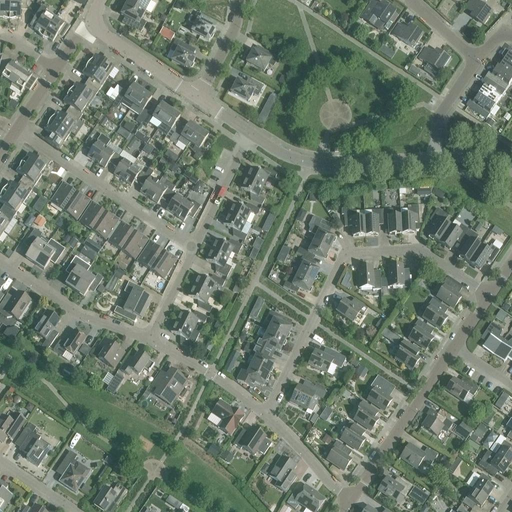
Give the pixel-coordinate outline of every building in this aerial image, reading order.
[(9,0),(0,0),(0,18),(2,18),(9,20),(9,0)] [(16,19),(20,19),(21,8),(26,8),(26,0),(9,0),(9,20),(16,19)] [(128,0),(127,3),(145,13),(151,0),(128,0)] [(493,13),(473,0),(470,0),(465,8),(473,14),(471,17),(484,26),(493,13)] [(359,19),(374,28),(379,20),(386,25),(394,12),(382,4),(380,7),(371,1),(359,19)] [(141,20),(145,13),(127,3),(121,15),(125,17),(122,24),(140,33),(146,23),(141,20)] [(42,38),(55,17),(41,8),(29,26),(34,29),(34,30),(37,33),(42,38)] [(208,25),(210,20),(197,13),(194,18),(190,17),(188,22),(194,25),(191,32),(209,41),(215,29),(208,25)] [(48,40),(52,43),(58,33),(63,37),(70,27),(55,17),(42,38),(48,40)] [(399,25),(392,35),(413,49),(414,48),(418,51),(422,45),(418,43),(422,36),(409,27),(407,30),(399,25)] [(162,28),(159,35),(164,38),(167,30),(162,28)] [(355,38),(358,34),(352,29),(349,34),(355,38)] [(175,40),(170,51),(175,53),(171,61),(189,70),(195,58),(193,57),(184,53),(187,46),(175,40)] [(384,56),(388,50),(383,46),(379,52),(384,56)] [(425,48),(418,58),(440,73),(449,59),(436,51),(434,54),(425,48)] [(252,51),(246,63),(264,72),(268,65),(273,67),(278,58),(265,51),(262,56),(255,52),(252,51)] [(511,76),(511,55),(505,51),(502,57),(505,59),(500,67),(499,67),(511,76)] [(0,79),(1,77),(11,84),(12,84),(21,70),(18,67),(18,66),(18,65),(17,64),(16,63),(14,63),(13,64),(11,63),(10,64),(1,58),(2,55),(0,63),(0,79)] [(87,64),(107,78),(114,69),(116,70),(120,65),(107,57),(104,62),(95,56),(92,60),(90,61),(89,62),(87,64)] [(107,78),(87,64),(86,66),(85,68),(85,70),(82,74),(91,80),(88,85),(98,92),(107,78)] [(485,78),(505,92),(511,81),(511,76),(499,67),(500,67),(498,66),(492,75),(488,73),(485,78)] [(411,67),(408,72),(416,78),(420,72),(411,67)] [(25,72),(21,70),(12,84),(11,84),(10,87),(20,93),(24,88),(29,92),(36,81),(31,78),(32,77),(29,75),(30,75),(30,74),(30,73),(30,72),(29,72),(29,71),(28,71),(27,71),(26,71),(25,72)] [(281,76),(278,83),(284,85),(287,78),(281,76)] [(496,106),(505,92),(485,78),(482,83),(485,86),(479,94),(496,106)] [(246,86),(237,81),(230,93),(248,102),(252,94),(257,97),(263,86),(250,80),(246,86)] [(88,106),(98,92),(88,85),(85,90),(76,84),(73,88),(71,89),(70,91),(68,92),(86,105),(88,106)] [(110,89),(105,96),(109,98),(108,99),(113,103),(122,90),(117,86),(114,91),(110,89)] [(131,109),(142,92),(133,86),(125,98),(120,94),(113,104),(118,108),(122,103),(131,109)] [(72,109),(69,114),(79,120),(82,115),(80,114),(86,105),(68,92),(67,94),(66,96),(66,99),(63,102),(72,109)] [(142,123),(148,113),(143,110),(151,98),(142,92),(131,109),(140,115),(135,121),(141,125),(142,123)] [(486,120),(496,106),(479,94),(473,103),(470,101),(466,106),(486,120)] [(270,96),(266,104),(272,107),(277,99),(270,96)] [(158,129),(161,124),(170,111),(161,105),(153,117),(148,113),(142,123),(147,127),(149,122),(158,128),(158,129)] [(101,107),(99,113),(105,116),(107,110),(101,107)] [(170,142),(177,132),(172,129),(180,117),(170,111),(161,124),(158,129),(158,128),(157,131),(166,137),(165,139),(170,142)] [(79,120),(69,114),(66,119),(57,112),(54,116),(52,117),(51,119),(49,121),(69,134),(79,120)] [(97,112),(93,118),(99,122),(103,116),(97,112)] [(103,118),(98,124),(103,127),(107,121),(103,118)] [(489,119),(485,124),(491,128),(494,123),(489,119)] [(60,149),(69,134),(49,121),(48,122),(47,124),(47,127),(44,131),(48,134),(45,139),(60,149)] [(126,123),(123,128),(130,133),(133,127),(126,123)] [(186,148),(190,143),(199,130),(190,124),(181,136),(177,132),(170,142),(175,146),(177,142),(186,148)] [(208,136),(199,130),(190,143),(194,147),(192,151),(196,153),(193,158),(198,161),(205,151),(200,148),(208,136)] [(137,132),(134,137),(142,142),(145,137),(137,132)] [(96,163),(106,148),(92,139),(86,148),(91,151),(87,157),(96,163)] [(113,166),(119,157),(106,148),(96,163),(104,169),(108,163),(113,166)] [(26,158),(24,159),(22,161),(21,163),(39,175),(45,166),(47,167),(51,162),(41,155),(38,160),(28,154),(26,158)] [(113,166),(117,169),(113,175),(122,181),(132,166),(119,157),(113,166)] [(22,184),(32,190),(34,187),(41,176),(39,175),(21,163),(20,164),(19,166),(19,169),(16,173),(25,179),(22,184)] [(172,163),(168,169),(174,173),(178,167),(172,163)] [(132,166),(122,181),(131,187),(135,181),(139,184),(145,175),(132,166)] [(245,178),(263,187),(268,177),(274,180),(277,174),(265,169),(263,174),(250,168),(245,178)] [(186,172),(183,176),(190,181),(193,177),(186,172)] [(145,175),(139,184),(143,187),(139,193),(148,198),(158,183),(145,175)] [(263,187),(245,178),(240,189),(253,195),(250,200),(261,206),(264,200),(258,197),(263,187)] [(2,191),(22,205),(32,190),(22,184),(19,189),(9,182),(7,186),(5,187),(3,189),(2,191)] [(158,183),(148,198),(157,204),(161,199),(165,201),(172,192),(175,187),(166,182),(163,187),(158,183)] [(50,203),(63,212),(75,194),(67,189),(68,187),(63,183),(50,203)] [(3,212),(13,219),(22,205),(2,191),(1,192),(0,195),(0,194),(0,203),(6,207),(3,212)] [(172,192),(165,201),(170,204),(166,210),(175,216),(185,201),(172,192)] [(75,194),(63,212),(76,221),(90,201),(84,198),(83,199),(75,194)] [(40,197),(37,202),(44,206),(47,201),(40,197)] [(185,201),(175,216),(183,222),(187,216),(192,219),(200,207),(191,201),(189,204),(185,201)] [(79,223),(92,232),(104,214),(96,208),(97,207),(92,203),(79,223)] [(228,214),(245,223),(250,213),(257,216),(259,210),(248,205),(245,210),(233,204),(228,214)] [(365,237),(364,219),(356,219),(356,212),(351,212),(351,210),(349,210),(349,204),(343,205),(341,207),(341,213),(343,213),(344,225),(352,225),(352,237),(365,237)] [(408,216),(400,217),(401,235),(414,234),(413,221),(419,221),(418,206),(412,207),(412,209),(407,209),(408,216)] [(439,244),(450,227),(444,223),(448,217),(449,214),(438,207),(431,218),(433,220),(432,222),(436,225),(428,237),(439,244)] [(392,210),(382,211),(382,223),(388,223),(389,235),(401,235),(400,217),(392,217),(392,210)] [(382,223),(382,211),(371,211),(372,218),(364,219),(365,237),(377,236),(377,223),(382,223)] [(0,230),(3,233),(13,219),(3,212),(0,216),(0,230)] [(104,214),(92,232),(105,241),(119,221),(113,217),(112,219),(104,214)] [(245,223),(228,214),(223,225),(235,231),(233,236),(244,242),(247,236),(240,233),(245,223)] [(335,215),(331,217),(339,230),(343,228),(335,215)] [(38,217),(33,223),(41,228),(45,222),(38,217)] [(316,236),(313,242),(329,250),(335,238),(326,234),(331,225),(315,217),(312,218),(308,226),(309,229),(308,232),(316,236)] [(266,221),(261,230),(267,233),(272,224),(266,221)] [(121,251),(133,233),(125,228),(127,226),(121,222),(108,242),(121,251)] [(476,222),(471,229),(478,233),(482,227),(476,222)] [(68,224),(63,231),(67,234),(72,227),(68,224)] [(462,242),(469,231),(461,225),(457,231),(450,227),(439,244),(449,251),(457,239),(462,242)] [(34,264),(46,247),(40,244),(45,237),(36,231),(27,244),(32,247),(25,258),(34,264)] [(469,264),(480,247),(474,243),(478,237),(469,231),(462,242),(466,246),(458,257),(469,264)] [(141,238),(133,233),(121,251),(134,260),(148,240),(142,237),(141,238)] [(72,238),(67,246),(72,250),(78,242),(72,238)] [(210,250),(228,259),(231,253),(237,256),(242,246),(231,240),(228,246),(215,240),(210,250)] [(50,241),(46,247),(34,264),(43,270),(51,260),(56,263),(64,250),(50,241)] [(137,262),(150,271),(162,253),(154,247),(156,246),(150,242),(137,262)] [(310,260),(312,255),(324,261),(329,250),(313,242),(308,253),(301,250),(299,249),(296,254),(302,257),(310,260)] [(487,251),(480,247),(469,264),(479,271),(487,259),(492,263),(499,251),(491,245),(487,251)] [(8,250),(4,255),(9,258),(13,253),(8,250)] [(228,259),(210,250),(205,261),(218,267),(215,272),(226,278),(231,268),(225,265),(228,259)] [(93,252),(88,259),(93,262),(97,255),(93,252)] [(162,253),(150,271),(163,280),(177,260),(171,256),(170,258),(162,253)] [(310,260),(302,257),(300,262),(303,263),(297,274),(313,282),(319,271),(311,267),(314,262),(310,260)] [(74,291),(85,274),(90,268),(75,258),(67,270),(72,274),(65,285),(74,291)] [(402,266),(388,267),(389,278),(389,287),(402,287),(402,289),(409,289),(409,270),(402,270),(402,266)] [(372,267),(358,268),(359,289),(372,288),(372,290),(380,290),(380,288),(380,279),(380,272),(372,272),(372,267)] [(117,269),(113,276),(118,280),(123,273),(117,269)] [(85,274),(74,291),(83,297),(91,286),(95,290),(103,279),(98,276),(95,280),(85,274)] [(313,282),(297,274),(294,281),(287,278),(283,288),(294,293),(297,288),(308,293),(313,282)] [(193,286),(210,295),(215,285),(222,288),(224,282),(213,276),(210,282),(198,276),(193,286)] [(113,277),(104,289),(112,293),(118,280),(113,277)] [(436,297),(453,309),(461,298),(457,295),(461,289),(446,279),(442,285),(443,286),(436,297)] [(128,301),(146,310),(151,300),(140,295),(142,289),(128,283),(124,292),(131,296),(128,301)] [(210,295),(193,286),(188,296),(200,303),(198,308),(209,314),(212,308),(205,305),(210,295)] [(5,298),(0,305),(0,314),(6,319),(13,318),(17,321),(30,301),(17,293),(12,301),(10,301),(5,298)] [(262,307),(264,301),(258,298),(255,304),(262,307)] [(336,312),(352,323),(359,312),(363,315),(367,309),(354,300),(350,306),(343,301),(342,302),(343,303),(337,312),(337,311),(336,312)] [(422,318),(439,330),(447,319),(443,316),(447,310),(432,300),(427,306),(429,307),(422,318)] [(141,320),(146,310),(128,301),(123,311),(116,308),(114,313),(134,323),(137,318),(141,320)] [(505,304),(501,309),(507,313),(510,307),(505,304)] [(500,310),(495,318),(502,323),(508,315),(500,310)] [(267,332),(285,340),(291,328),(284,325),(286,319),(270,311),(266,321),(271,324),(267,332)] [(53,331),(59,321),(46,312),(33,332),(46,340),(41,347),(47,351),(58,335),(53,331)] [(175,322),(193,331),(198,320),(204,324),(207,318),(196,312),(193,318),(180,312),(175,322)] [(408,339),(425,350),(433,339),(429,337),(433,331),(418,320),(414,327),(415,328),(408,339)] [(193,331),(175,322),(170,332),(183,338),(180,345),(191,351),(196,340),(190,337),(193,331)] [(217,322),(214,328),(220,331),(223,325),(217,322)] [(493,356),(504,340),(500,337),(502,331),(492,323),(481,339),(486,343),(483,349),(493,356)] [(19,331),(15,328),(8,329),(5,334),(14,339),(19,331)] [(382,329),(378,333),(387,339),(390,336),(382,329)] [(73,357),(85,338),(74,331),(65,345),(59,341),(53,351),(58,355),(62,349),(73,357)] [(253,346),(267,353),(269,348),(279,352),(285,340),(267,332),(263,339),(258,337),(253,346)] [(241,333),(238,339),(244,342),(247,336),(241,333)] [(504,340),(493,356),(504,363),(508,358),(511,360),(511,339),(508,343),(504,340)] [(124,354),(104,340),(99,346),(104,350),(98,359),(113,369),(124,354)] [(395,359),(412,370),(419,359),(416,357),(419,352),(404,341),(400,347),(402,348),(395,359)] [(247,344),(243,351),(250,354),(253,347),(247,344)] [(85,357),(90,350),(83,345),(78,352),(85,357)] [(267,353),(253,346),(253,347),(250,354),(249,356),(254,359),(250,366),(268,375),(274,363),(264,358),(267,353)] [(93,348),(88,355),(94,359),(99,352),(93,348)] [(312,359),(309,366),(326,374),(331,364),(340,369),(346,358),(329,351),(326,357),(315,351),(311,358),(312,359)] [(154,365),(148,361),(149,360),(138,353),(132,363),(127,360),(120,370),(129,377),(132,372),(138,376),(143,369),(149,373),(154,365)] [(360,365),(355,373),(363,379),(368,371),(360,365)] [(268,375),(250,366),(247,374),(241,371),(237,381),(250,388),(253,382),(262,387),(268,375)] [(160,374),(152,386),(157,390),(157,391),(155,394),(166,401),(171,405),(174,401),(187,381),(182,378),(182,377),(171,369),(167,375),(165,378),(160,374)] [(116,374),(113,380),(120,384),(124,379),(116,374)] [(384,412),(391,401),(388,398),(394,388),(379,378),(372,388),(374,389),(367,400),(384,412)] [(468,394),(473,397),(479,388),(469,382),(465,387),(453,378),(445,390),(462,402),(468,394)] [(312,412),(319,398),(322,400),(325,393),(313,387),(311,392),(298,385),(289,403),(297,407),(298,406),(307,410),(312,412)] [(142,396),(147,400),(151,394),(146,390),(142,396)] [(18,396),(17,396),(16,396),(15,397),(14,397),(14,398),(13,398),(13,399),(13,400),(13,401),(13,402),(14,403),(15,404),(16,404),(17,404),(18,404),(19,404),(19,403),(20,403),(20,402),(21,402),(21,401),(21,400),(21,399),(20,398),(19,397),(18,397),(18,396)] [(220,401),(211,415),(223,422),(218,429),(218,430),(219,429),(230,437),(230,438),(235,431),(236,431),(245,418),(244,417),(245,417),(232,408),(231,409),(220,401)] [(353,420),(371,432),(378,421),(374,418),(378,413),(363,402),(359,408),(361,409),(353,420)] [(479,411),(484,414),(487,409),(488,410),(490,406),(485,402),(479,411)] [(29,403),(25,409),(30,412),(34,407),(29,403)] [(326,408),(319,418),(322,420),(326,414),(330,416),(332,412),(326,408)] [(428,416),(421,426),(437,437),(441,431),(446,433),(452,424),(437,414),(433,420),(428,416)] [(6,437),(11,440),(24,421),(14,415),(9,422),(2,417),(0,419),(0,442),(2,444),(6,437)] [(314,415),(310,422),(314,424),(318,417),(314,415)] [(340,440),(357,451),(365,440),(361,438),(365,432),(349,422),(345,428),(347,429),(340,440)] [(456,433),(468,441),(475,430),(463,422),(456,433)] [(472,435),(477,439),(479,437),(484,429),(486,427),(481,423),(472,435)] [(25,454),(26,453),(29,455),(26,460),(37,468),(49,451),(46,450),(49,446),(31,434),(34,429),(28,425),(20,436),(26,440),(19,450),(25,454)] [(241,433),(233,445),(240,450),(242,447),(254,455),(257,451),(263,456),(271,444),(264,440),(266,437),(252,428),(248,434),(245,437),(241,433)] [(467,445),(468,446),(473,449),(476,451),(479,447),(469,441),(467,445)] [(326,460),(344,472),(351,461),(347,458),(351,452),(336,442),(332,448),(334,450),(326,460)] [(494,456),(509,466),(511,461),(511,454),(510,453),(511,450),(511,447),(504,442),(499,448),(494,445),(490,451),(495,455),(494,456)] [(421,462),(424,462),(430,466),(437,455),(427,448),(423,454),(409,445),(400,458),(416,469),(421,462)] [(220,450),(217,448),(215,451),(210,447),(207,452),(215,457),(220,450)] [(509,466),(494,456),(487,451),(477,466),(494,477),(498,472),(503,475),(509,466)] [(69,452),(58,468),(65,473),(62,477),(59,482),(75,493),(89,473),(89,471),(74,461),(77,457),(69,452)] [(232,459),(223,453),(220,458),(229,464),(232,459)] [(450,460),(445,457),(442,463),(446,466),(450,460)] [(275,486),(285,493),(296,478),(290,474),(295,467),(281,458),(269,476),(277,482),(275,486)] [(265,463),(259,472),(265,476),(271,467),(265,463)] [(472,489),(487,499),(493,490),(488,486),(491,481),(481,475),(472,489)] [(378,491),(394,502),(399,494),(404,498),(412,487),(401,479),(397,485),(386,478),(378,491)] [(8,488),(0,482),(0,511),(12,496),(5,491),(8,488)] [(444,493),(447,490),(446,485),(442,482),(438,489),(444,493)] [(93,505),(103,511),(104,511),(111,502),(117,506),(127,492),(117,485),(111,494),(104,489),(93,505)] [(295,490),(286,504),(295,510),(299,504),(306,509),(303,511),(316,511),(324,500),(313,493),(313,492),(305,486),(300,494),(295,490)] [(408,497),(422,506),(428,497),(414,488),(408,497)] [(480,508),(487,499),(472,489),(462,503),(472,510),(475,505),(480,508)] [(177,501),(173,507),(178,511),(182,505),(177,501)]
